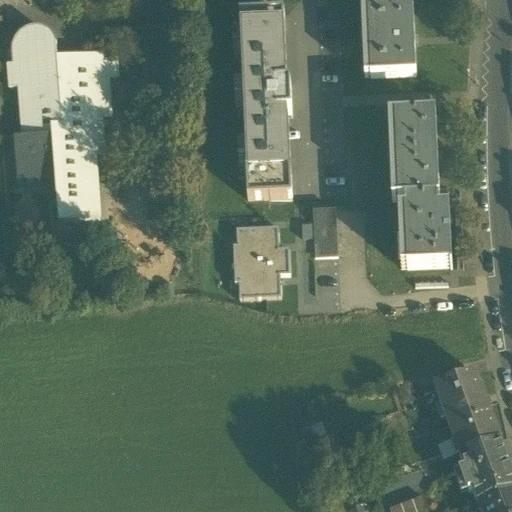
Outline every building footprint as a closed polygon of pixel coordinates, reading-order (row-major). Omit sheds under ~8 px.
[(368,9),(371,79),(415,77),(413,7),(368,9)] [(365,79),(371,79),(368,9),(362,9),(365,79)] [(240,19),(241,33),(242,65),(244,65),(245,89),(243,89),(244,121),(246,120),(247,144),(245,144),(245,145),(247,176),(248,203),(292,202),(291,172),(284,173),(283,173),(283,157),(281,157),(281,145),(282,145),(281,118),(282,118),(289,118),(292,118),(291,88),(287,88),(281,88),(280,88),(278,62),(277,62),(276,49),(278,49),(277,33),(278,33),(285,33),(284,17),(240,19)] [(50,54),(57,47),(54,40),(49,35),(43,31),(35,30),(27,31),(22,34),(17,39),(13,46),(12,55),(13,67),(13,69),(28,68),(29,87),(19,88),(19,91),(20,91),(23,140),(14,141),(18,192),(34,191),(34,181),(56,179),(96,176),(94,152),(104,151),(101,113),(110,112),(107,74),(117,73),(116,56),(57,61),(50,54)] [(234,65),(242,65),(241,33),(232,34),(234,65)] [(287,88),(285,33),(278,33),(281,88),(287,88)] [(28,68),(13,69),(13,67),(8,67),(10,91),(19,91),(19,88),(29,87),(28,68)] [(236,121),(244,121),(243,89),(235,89),(236,121)] [(404,211),(407,270),(453,268),(450,209),(439,210),(438,201),(440,201),(436,117),(395,119),(398,203),(406,203),(406,211),(404,211)] [(282,118),(284,173),(291,172),(289,118),(282,118)] [(392,203),(398,203),(395,119),(389,119),(392,203)] [(239,177),(247,176),(245,145),(238,145),(239,177)] [(96,176),(56,179),(59,225),(100,222),(96,176)] [(313,212),(315,261),(338,260),(336,211),(313,212)] [(233,250),(234,268),(290,266),(289,253),(280,253),(279,231),(237,233),(238,250),(233,250)] [(290,279),(290,266),(234,268),(235,287),(239,287),(240,303),(282,301),(281,279),(290,279)] [(460,457),(460,459),(501,444),(476,376),(435,390),(454,443),(460,457)] [(443,463),(460,457),(454,443),(438,449),(443,463)] [(460,459),(464,472),(505,456),(501,444),(460,459)] [(472,493),(477,505),(511,492),(511,473),(505,456),(464,472),(454,476),(462,497),(472,493)] [(479,511),(511,511),(511,492),(477,505),(479,511)] [(389,511),(427,511),(423,499),(389,511)]
